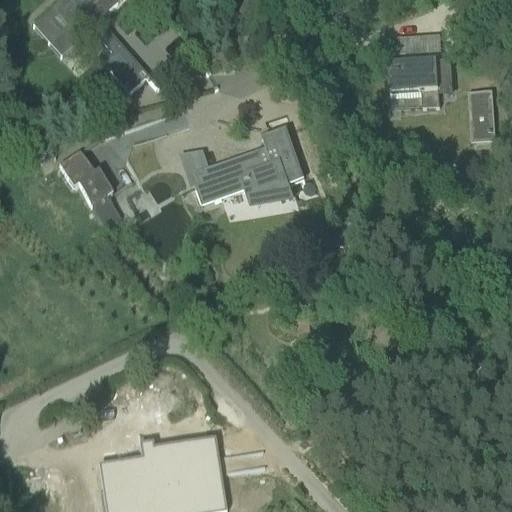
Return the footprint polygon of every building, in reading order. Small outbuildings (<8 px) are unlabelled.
[(67,32),(51,47),(62,59),(78,44),(79,46),(90,36),(110,58),(108,60),(99,68),(127,99),(147,82),(99,28),(96,26),(124,0),(67,0),(51,15),(67,32)] [(398,69),(387,70),(389,99),(421,98),(422,113),(439,112),(438,101),(452,100),(450,66),(441,66),(426,67),(424,41),(406,42),(408,68),(398,69)] [(491,96),(467,98),(470,148),(494,147),(491,96)] [(208,174),(194,178),(198,191),(195,192),(201,210),(220,203),(235,198),(242,196),(250,193),(254,204),(290,198),(288,190),(302,185),(285,136),(262,144),(265,154),(225,168),(209,173),(208,174)] [(48,153),(43,156),(48,164),(52,162),(48,153)] [(91,180),(78,158),(58,170),(72,194),(77,191),(104,235),(120,226),(108,207),(106,208),(104,204),(110,200),(96,178),(91,180)] [(355,254),(369,249),(361,227),(347,232),(355,254)] [(232,511),(222,446),(159,455),(161,466),(124,471),(128,496),(113,498),(115,511),(232,511)]
